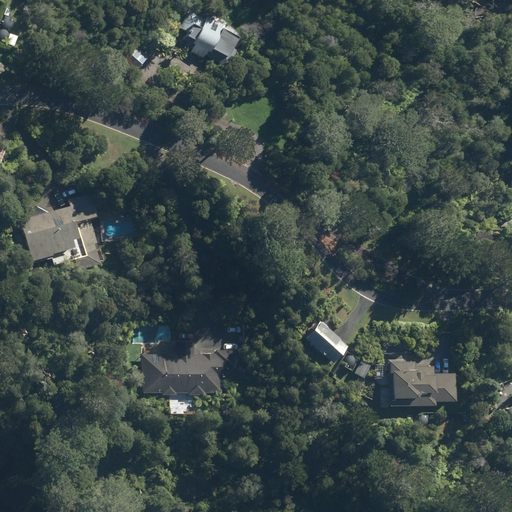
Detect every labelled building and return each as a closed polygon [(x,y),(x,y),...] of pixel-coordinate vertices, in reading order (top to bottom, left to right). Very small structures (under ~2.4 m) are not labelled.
[(197,17),(182,9),(175,26),(181,30),(179,33),(187,37),(185,41),(189,43),(186,50),(198,56),(201,49),(202,50),(204,46),(210,49),(207,58),(225,64),(231,49),(224,47),(226,44),(220,40),(224,32),(214,27),(216,23),(199,14),(197,17)] [(144,56),(130,43),(116,59),(130,72),(144,56)] [(71,270),(94,262),(89,243),(94,242),(87,218),(95,216),(89,192),(64,199),(65,205),(15,219),(14,223),(12,226),(11,231),(10,234),(9,238),(9,242),(9,246),(10,251),(11,254),(13,259),(15,263),(18,265),(45,257),(47,264),(67,258),(71,270)] [(511,233),(511,221),(505,220),(503,233),(511,233)] [(493,249),(495,234),(473,231),(471,247),(493,249)] [(300,337),(328,362),(343,346),(316,320),(300,337)] [(189,353),(190,341),(172,341),(171,353),(135,353),(135,392),(214,392),(214,379),(240,378),(240,349),(211,349),(211,353),(189,353)] [(357,360),(347,352),(337,364),(348,372),(357,360)] [(368,366),(359,360),(351,374),(361,379),(368,366)] [(411,366),(411,361),(387,362),(387,366),(386,366),(386,373),(386,405),(430,405),(430,400),(451,400),(450,373),(430,373),(430,366),(411,366)] [(380,363),(371,363),(371,380),(379,380),(380,363)] [(511,403),(502,408),(510,425),(511,423),(511,403)]
